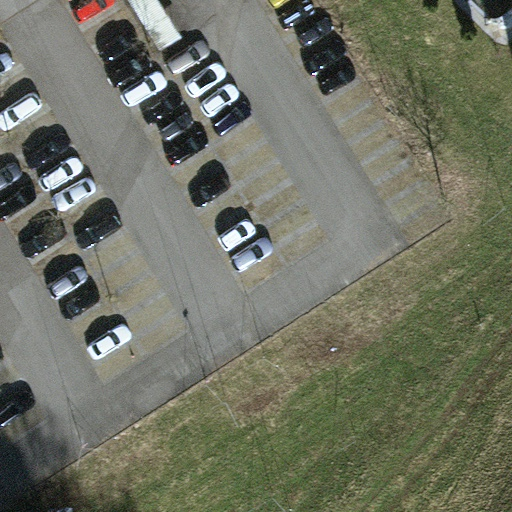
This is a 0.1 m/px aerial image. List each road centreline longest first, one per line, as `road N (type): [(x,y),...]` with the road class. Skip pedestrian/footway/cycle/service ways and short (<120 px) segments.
road 1 (unknown): [(249,314),(340,258),(361,224),(349,185),(230,0)]
road 2 (unknown): [(66,0),(249,314)]
road 3 (unknown): [(84,417),(249,314)]
road 4 (unknown): [(0,266),(84,417)]
